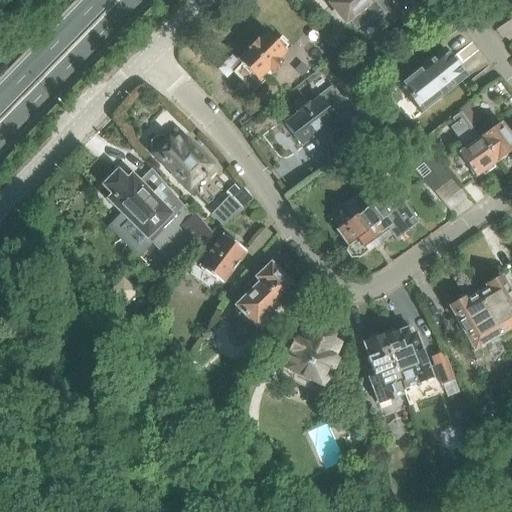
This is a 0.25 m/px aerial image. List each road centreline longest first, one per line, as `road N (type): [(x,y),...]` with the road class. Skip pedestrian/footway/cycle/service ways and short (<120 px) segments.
road 1 (residential): [(511,195),(383,282),(346,287),(326,274),(211,120),(146,58)]
road 2 (residential): [(0,211),(146,58)]
road 3 (primary): [(0,137),(134,0)]
road 4 (primary): [(97,0),(0,99)]
